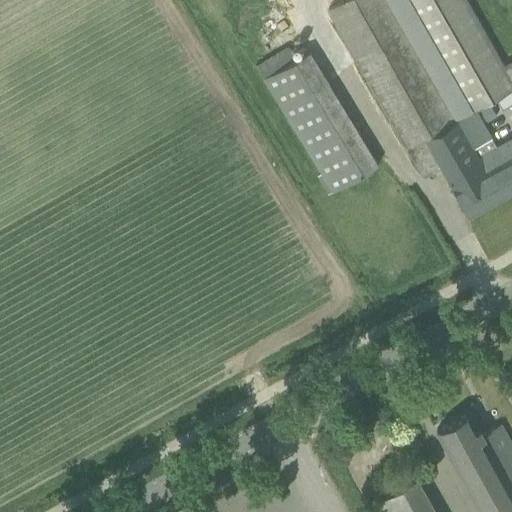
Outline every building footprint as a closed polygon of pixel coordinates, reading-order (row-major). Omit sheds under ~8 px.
[(511,88),(511,59),(504,64),(468,0),(342,0),(329,7),(421,173),(424,178),(441,168),(458,198),(468,215),(511,190),(511,135),(510,137),(496,145),(491,136),(483,123),(475,109),(485,104),(488,102),(511,88)] [(262,78),(331,191),(378,163),(309,50),(295,59),(287,46),(256,65),(263,77),(262,78)] [(485,104),(475,109),(483,123),(496,116),(488,102),(485,104)] [(436,429),(481,511),(503,511),(511,507),(511,444),(500,423),(482,433),(470,411),(436,429)] [(377,499),(384,511),(435,511),(416,478),(377,499)]
